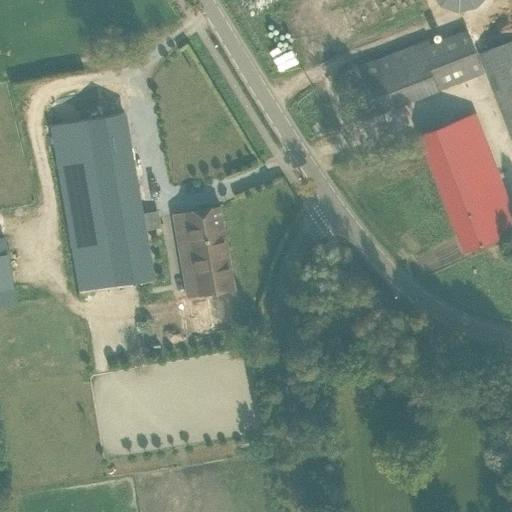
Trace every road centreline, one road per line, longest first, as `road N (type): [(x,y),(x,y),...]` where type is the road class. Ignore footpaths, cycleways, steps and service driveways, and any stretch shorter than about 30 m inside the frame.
road 1 (unclassified): [(302,511),(280,339),(286,281),(328,209)]
road 2 (unclassified): [(328,209),(200,0)]
road 3 (unclassified): [(511,337),(441,315),(386,276),(328,209)]
